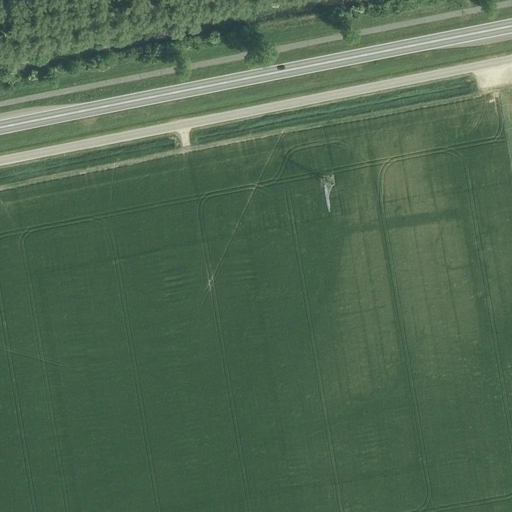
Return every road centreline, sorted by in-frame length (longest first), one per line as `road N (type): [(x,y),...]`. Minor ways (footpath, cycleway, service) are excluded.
road 1 (trunk): [(0,128),(511,24)]
road 2 (unclassified): [(0,161),(511,59)]
